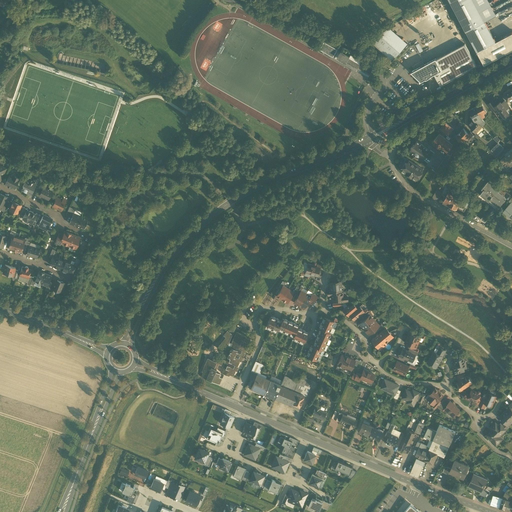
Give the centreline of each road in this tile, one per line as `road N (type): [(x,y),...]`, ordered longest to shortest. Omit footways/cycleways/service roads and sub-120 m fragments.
road 1 (tertiary): [(165,265),(220,206),(371,135)]
road 2 (residential): [(371,135),(366,112),(386,86),(384,76),(354,47),(261,0)]
road 3 (tertiary): [(307,437),(489,511)]
road 4 (tertiary): [(371,135),(511,62)]
road 5 (residential): [(511,246),(409,189),(389,157)]
road 6 (residential): [(234,405),(259,343),(262,312),(316,315)]
road 7 (residential): [(389,157),(415,131),(511,79)]
